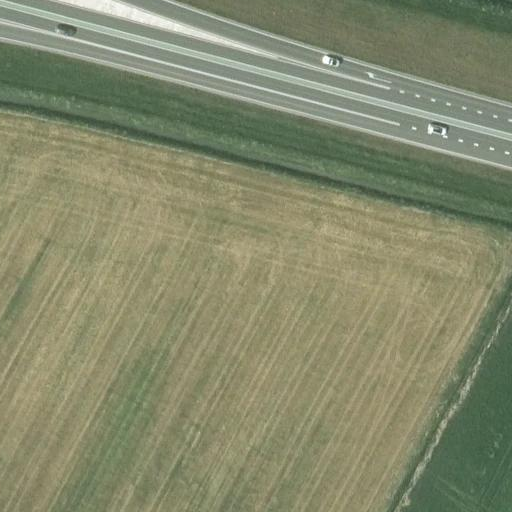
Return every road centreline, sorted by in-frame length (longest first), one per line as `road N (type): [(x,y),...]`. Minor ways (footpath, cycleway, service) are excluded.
road 1 (trunk): [(390,107),(138,0)]
road 2 (trunk): [(390,107),(127,37)]
road 3 (trunk): [(127,37),(0,4)]
road 4 (trunk): [(0,27),(127,37)]
road 5 (trunk): [(511,138),(390,107)]
